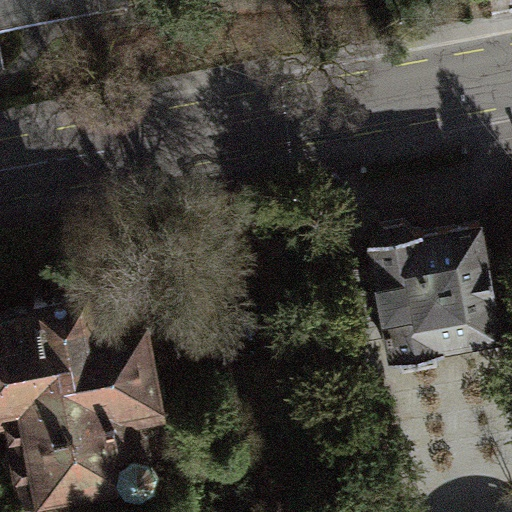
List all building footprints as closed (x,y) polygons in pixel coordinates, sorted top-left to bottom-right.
[(0,0),(0,28),(103,9),(101,0),(0,0)] [(511,199),(499,202),(510,260),(511,259),(511,199)] [(379,236),(372,238),(380,283),(360,287),(365,314),(386,310),(394,358),(402,357),(404,368),(439,362),(437,350),(445,349),(444,344),(502,334),(494,292),(511,288),(511,273),(510,260),(489,264),(482,222),(423,233),(422,229),(416,230),(407,220),(384,224),(379,236)] [(37,305),(0,311),(0,417),(10,416),(13,442),(4,455),(7,473),(21,481),(24,497),(26,511),(77,511),(80,511),(75,485),(124,477),(127,482),(143,484),(154,476),(157,463),(190,458),(180,400),(163,403),(146,304),(94,313),(89,286),(36,295),(37,305)] [(312,427),(299,360),(219,376),(232,442),(312,427)]
